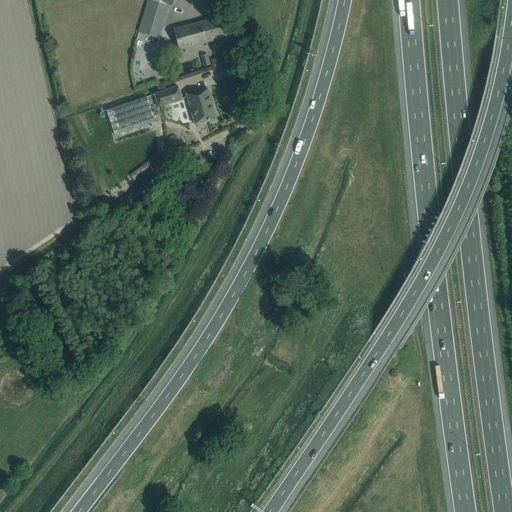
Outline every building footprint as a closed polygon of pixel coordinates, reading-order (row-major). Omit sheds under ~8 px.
[(173,0),(148,0),(139,32),(159,38),(169,4),(172,5),(173,0)] [(220,17),(175,30),(180,50),(226,37),(220,17)] [(201,56),(204,66),(210,64),(208,54),(201,56)] [(154,95),(159,107),(182,99),(178,87),(154,95)] [(207,89),(187,95),(195,124),(198,124),(200,125),(205,124),(207,121),(216,118),(207,89)] [(107,111),(115,136),(155,122),(147,97),(107,111)]
